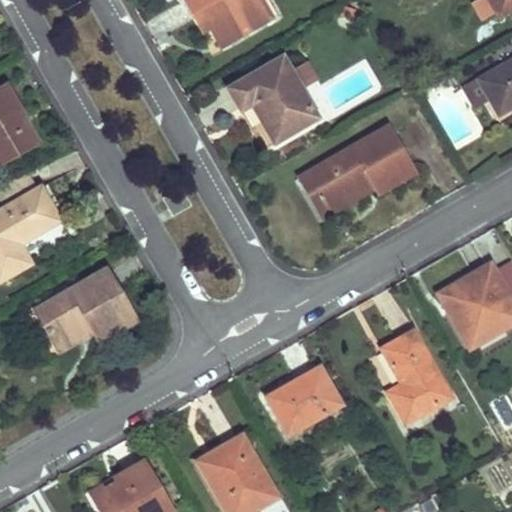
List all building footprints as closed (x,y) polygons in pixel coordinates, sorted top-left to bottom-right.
[(223,45),(251,30),(278,14),(270,0),(186,0),(204,31),(213,27),(223,45)] [(511,7),(511,0),(489,0),(498,15),(511,7)] [(230,89),(235,99),(241,109),(253,103),(275,143),(318,119),(284,58),(230,89)] [(511,106),(511,61),(482,79),(494,99),(502,112),(511,106)] [(477,108),(494,99),(482,79),(465,89),(477,108)] [(0,90),(0,163),(39,142),(8,86),(0,90)] [(241,109),(264,149),(275,143),(253,103),(241,109)] [(330,207),(351,194),(373,181),(377,187),(380,192),(414,172),(387,126),(309,172),(330,207)] [(30,171),(0,188),(0,202),(4,210),(0,212),(0,284),(82,236),(71,214),(59,221),(41,189),(40,190),(30,171)] [(299,178),(323,219),(377,187),(373,181),(351,194),(330,207),(309,172),(299,178)] [(190,207),(180,190),(162,201),(172,217),(190,207)] [(470,348),(496,333),(511,324),(511,301),(491,265),(440,295),(470,348)] [(38,310),(56,342),(90,323),(95,333),(98,338),(134,319),(107,272),(38,310)] [(56,342),(61,352),(95,333),(90,323),(56,342)] [(382,349),(393,366),(403,384),(389,392),(408,424),(452,398),(412,331),(382,349)] [(321,372),(310,377),(299,383),(298,382),(268,398),(288,435),(340,406),(321,372)] [(511,407),(505,396),(491,404),(504,427),(511,421),(511,407)] [(229,511),(253,511),(257,510),(277,499),(241,438),(201,462),(229,511)] [(103,511),(171,511),(143,463),(115,479),(118,485),(95,498),(103,511)] [(114,478),(92,491),(95,498),(118,485),(115,479),(114,478)]
